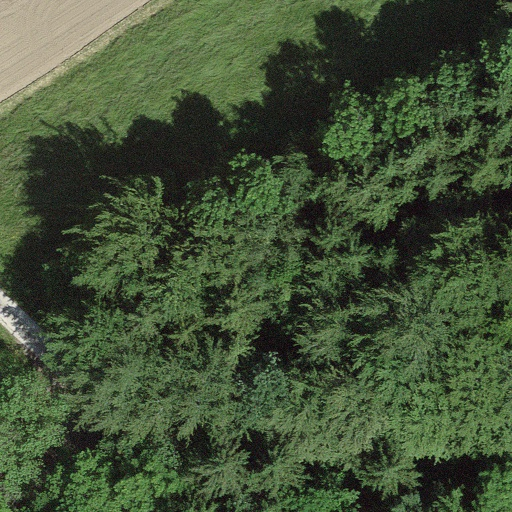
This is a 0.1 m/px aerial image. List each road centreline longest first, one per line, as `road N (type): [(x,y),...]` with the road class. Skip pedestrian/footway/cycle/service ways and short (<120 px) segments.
road 1 (track): [(0,306),(108,400),(186,419),(455,408),(511,398)]
road 2 (track): [(108,400),(33,511)]
